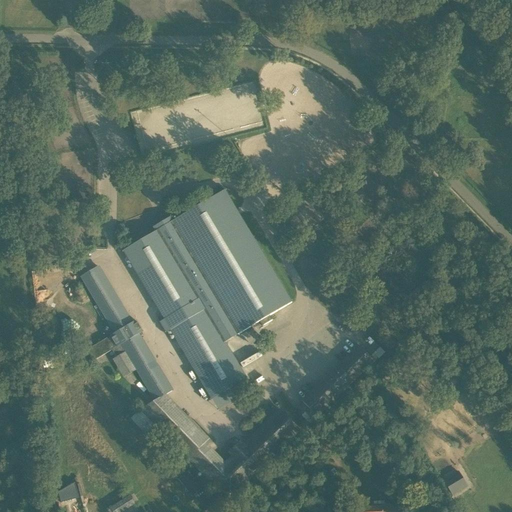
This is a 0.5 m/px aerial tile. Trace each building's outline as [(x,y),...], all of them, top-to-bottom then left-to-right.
[(246,378),(225,342),(219,334),(232,326),(238,335),(260,322),(262,326),(272,320),(269,316),(292,303),(224,190),(173,220),(171,216),(152,227),(155,231),(122,251),(164,320),(159,322),(166,333),(170,330),(211,399),(246,378)] [(274,224),(285,242),(294,236),(284,219),(274,224)] [(244,448),(239,443),(235,439),(226,447),(236,457),(227,465),(205,443),(209,439),(165,394),(172,391),(138,334),(142,332),(135,321),(131,323),(97,267),(80,277),(114,334),(109,336),(95,345),(86,350),(93,361),(102,356),(111,350),(116,357),(125,352),(154,401),(139,410),(228,501),(300,430),(282,412),(244,448)] [(327,378),(324,382),(303,402),(302,401),(301,401),(317,417),(374,362),(358,346),(359,347),(335,371),(334,370),(326,377),(327,378)] [(0,409),(8,407),(2,392),(0,392),(0,409)] [(132,469),(137,484),(145,481),(140,466),(132,469)] [(178,478),(192,498),(202,491),(189,471),(178,478)] [(452,495),(466,486),(458,472),(443,480),(452,495)] [(63,490),(59,498),(64,501),(69,493),(63,490)] [(112,511),(122,511),(136,503),(130,494),(109,508),(112,511)]
